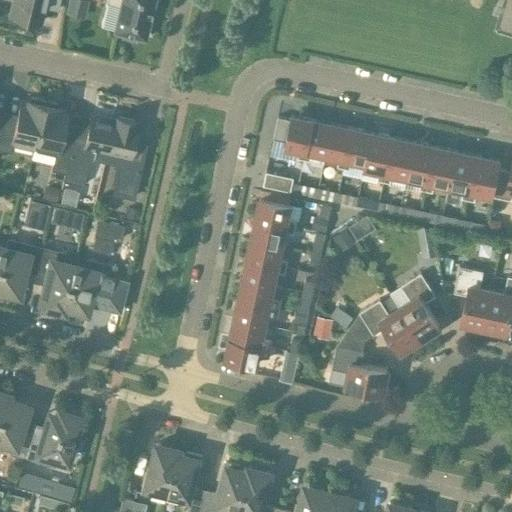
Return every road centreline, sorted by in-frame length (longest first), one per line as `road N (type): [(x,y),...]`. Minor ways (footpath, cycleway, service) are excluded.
road 1 (residential): [(183,373),(237,107),(257,75),(280,69),(511,119)]
road 2 (residential): [(174,410),(511,495)]
road 3 (residential): [(0,51),(160,89),(183,0)]
road 4 (residential): [(410,428),(183,373)]
road 5 (residential): [(183,373),(0,325)]
road 6 (residential): [(0,359),(174,410)]
road 7 (residential): [(511,371),(465,361),(444,368),(424,387),(410,428)]
